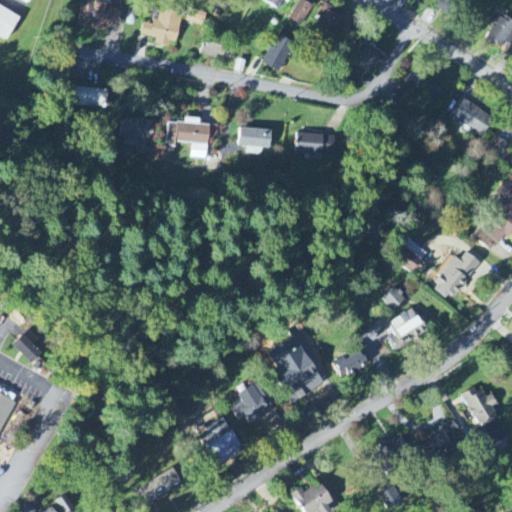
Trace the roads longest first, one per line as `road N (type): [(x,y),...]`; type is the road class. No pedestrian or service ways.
road 1 (residential): [(410,24),(377,89),(349,100),(48,45)]
road 2 (residential): [(207,511),(450,355),(511,287)]
road 3 (residential): [(511,86),(370,0)]
